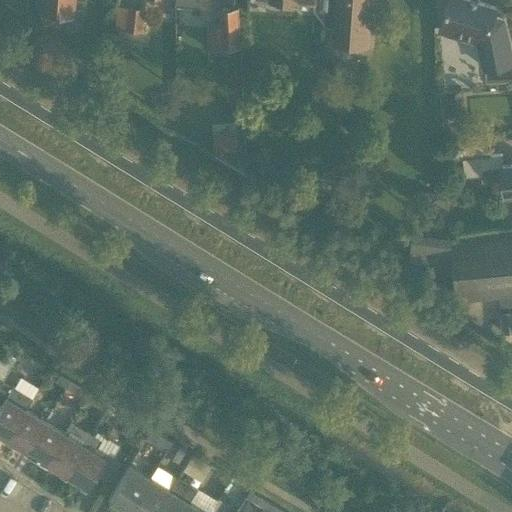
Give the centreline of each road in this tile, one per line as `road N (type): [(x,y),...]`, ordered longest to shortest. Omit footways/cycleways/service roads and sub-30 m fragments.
road 1 (primary): [(0,142),(511,461)]
road 2 (primary): [(511,403),(0,89)]
